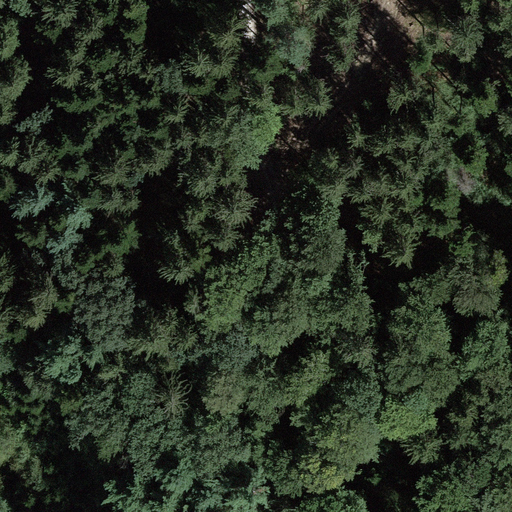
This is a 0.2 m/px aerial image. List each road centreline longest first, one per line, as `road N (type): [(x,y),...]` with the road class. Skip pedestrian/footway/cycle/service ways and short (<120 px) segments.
road 1 (track): [(282,196),(338,324),(447,511)]
road 2 (track): [(511,315),(333,210),(282,196)]
road 3 (track): [(244,0),(257,116),(282,196)]
